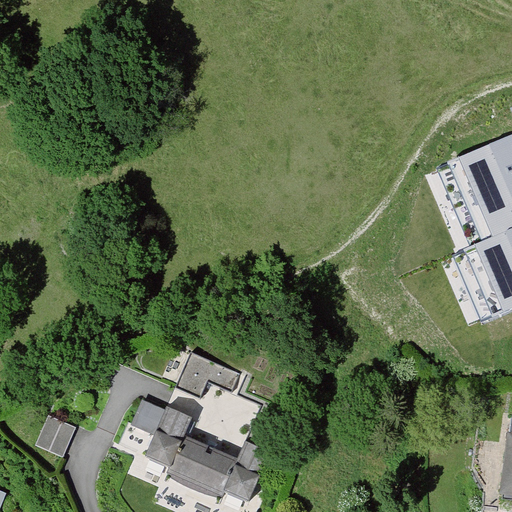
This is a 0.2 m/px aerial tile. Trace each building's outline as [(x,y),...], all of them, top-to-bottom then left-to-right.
[(511,133),(443,162),(478,243),(459,251),(488,319),(511,308),(511,133)] [(241,376),(195,356),(180,389),(202,399),(209,383),(233,394),(241,376)] [(191,416),(165,405),(163,410),(143,401),(133,424),(153,433),(143,456),(171,468),(168,473),(223,497),(225,491),(249,501),(269,456),(247,446),(241,461),(183,436),(191,416)] [(76,428),(49,415),(36,445),(63,457),(76,428)] [(511,434),(509,434),(502,501),(511,501),(511,434)]
